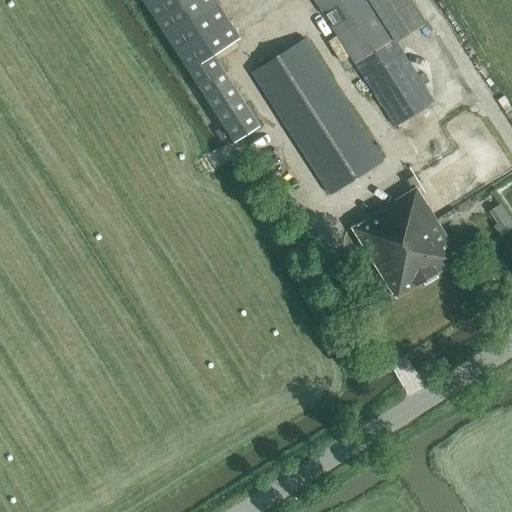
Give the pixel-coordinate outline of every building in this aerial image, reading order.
[(217,0),(146,0),(237,141),(261,125),(215,54),(241,37),(217,0)] [(436,102),(398,42),(426,23),(411,0),(314,0),(396,128),(436,102)] [(331,196),(384,160),(306,38),(252,72),(331,196)] [(462,259),(417,186),(353,227),(397,299),(462,259)] [(502,235),(511,229),(511,215),(504,204),(499,207),(507,220),(497,227),(502,235)]
